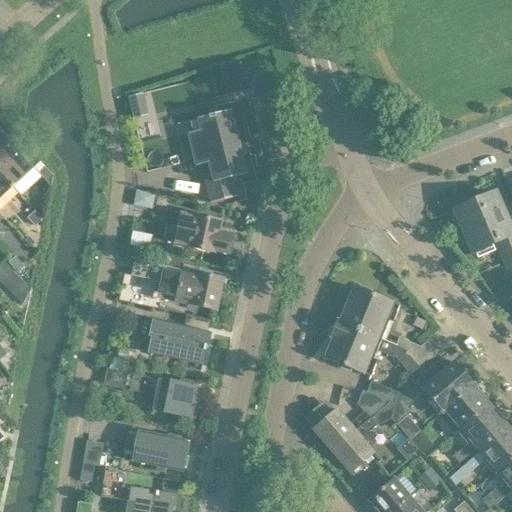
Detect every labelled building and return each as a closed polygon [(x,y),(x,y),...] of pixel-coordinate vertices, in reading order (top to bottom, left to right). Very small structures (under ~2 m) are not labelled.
[(196,167),(201,165),(203,171),(211,203),(238,196),(233,178),(247,174),(232,110),(209,116),(198,119),(201,130),(188,134),(196,167)] [(34,168),(0,131),(0,173),(13,187),(34,168)] [(0,199),(13,187),(0,173),(0,199)] [(150,211),(154,197),(136,192),(132,206),(150,211)] [(457,211),(458,213),(455,216),(454,220),(455,225),(460,227),(464,227),(474,250),(496,241),(508,268),(511,266),(511,234),(494,195),(457,211)] [(171,212),(165,240),(190,245),(189,247),(215,253),(215,250),(229,253),(233,235),(219,233),(221,221),(196,216),(195,218),(171,212)] [(0,230),(11,246),(20,239),(0,213),(0,230)] [(159,298),(175,302),(217,310),(223,279),(208,276),(209,269),(183,264),(182,270),(134,260),(131,275),(162,282),(159,298)] [(385,342),(386,341),(400,306),(355,288),(341,323),(338,321),(338,322),(385,342)] [(212,334),(155,322),(152,321),(149,337),(152,338),(148,353),(160,355),(202,365),(203,364),(202,364),(205,350),(206,351),(207,346),(209,347),(212,334)] [(385,342),(338,322),(331,337),(334,339),(326,358),(371,376),(378,361),(381,352),(396,358),(416,381),(424,374),(409,357),(406,355),(408,350),(396,345),(386,341),(385,342)] [(399,337),(396,345),(408,350),(406,355),(409,357),(424,374),(442,359),(427,342),(421,347),(399,337)] [(455,363),(449,368),(422,390),(442,413),(445,411),(474,385),(455,363)] [(200,390),(200,388),(108,370),(104,386),(152,395),(149,409),(194,418),(195,417),(194,417),(200,390)] [(396,397),(400,393),(372,382),(368,391),(391,402),(395,404),(396,397)] [(396,397),(395,404),(391,419),(396,424),(409,413),(404,407),(421,393),(412,383),(400,393),(396,397)] [(474,385),(445,411),(460,429),(491,404),(483,395),(480,395),(473,387),(475,385),(474,385)] [(325,403),(320,406),(307,418),(316,428),(314,430),(333,452),(371,418),(391,402),(368,391),(363,391),(358,405),(364,412),(350,425),(338,410),(334,413),(325,403)] [(391,402),(371,418),(376,425),(391,419),(395,404),(391,402)] [(498,413),(491,404),(460,429),(478,450),(506,426),(498,416),(498,413)] [(376,425),(371,418),(333,452),(351,473),(374,453),(361,438),(376,425)] [(478,450),(480,452),(459,470),(465,477),(486,459),(496,471),(511,457),(511,433),(506,426),(478,450)] [(189,443),(189,442),(138,432),(133,461),(183,472),(184,471),(182,470),(186,452),(183,447),(184,442),(189,443)] [(84,463),(94,465),(99,466),(103,444),(88,441),(84,463)] [(465,447),(454,457),(460,464),(471,454),(465,447)] [(511,457),(496,471),(505,481),(501,484),(499,482),(481,497),(490,508),(494,505),(511,490),(511,457)] [(94,465),(84,463),(81,480),(91,482),(94,465)] [(425,483),(435,474),(430,468),(420,477),(425,483)] [(133,473),(133,475),(108,471),(104,500),(132,504),(130,511),(173,511),(174,508),(175,508),(178,495),(151,491),(154,477),(133,473)] [(435,474),(425,483),(431,491),(442,482),(435,474)] [(391,511),(409,497),(394,479),(368,501),(376,511),(391,511)] [(511,490),(494,505),(500,511),(511,501),(511,490)] [(422,511),(409,497),(391,511),(422,511)] [(455,511),(465,511),(470,508),(465,502),(454,510),(455,511)]
